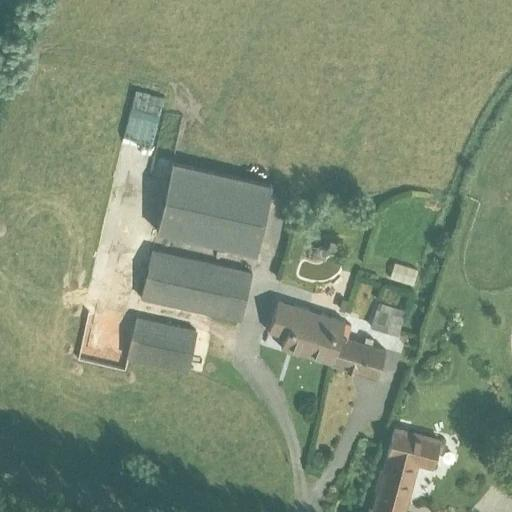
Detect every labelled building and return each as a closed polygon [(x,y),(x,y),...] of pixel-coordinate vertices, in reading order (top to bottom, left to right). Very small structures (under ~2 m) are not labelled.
[(141,119),(141,91),(126,91),(126,119),(141,119)] [(20,159),(39,160),(42,127),(22,125),(20,159)] [(72,147),(55,146),(53,180),(47,180),(46,201),(70,203),(72,147)] [(175,172),(157,237),(255,265),(273,200),(175,172)] [(142,295),(243,322),(255,276),(154,250),(142,295)] [(394,280),(399,263),(378,257),(373,273),(394,280)] [(124,352),(180,367),(190,329),(134,315),(124,352)] [(269,323),(263,345),(379,380),(385,359),(344,346),(350,327),(315,317),(309,335),(269,323)] [(404,424),(377,511),(406,511),(423,458),(446,465),(454,440),(404,424)]
